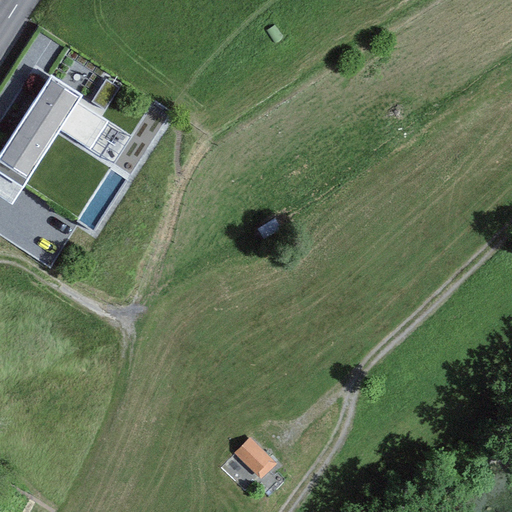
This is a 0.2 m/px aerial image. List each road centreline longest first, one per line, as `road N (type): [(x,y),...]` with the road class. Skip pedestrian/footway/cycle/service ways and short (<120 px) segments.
road 1 (track): [(511,222),(351,378),(336,439),(287,511)]
road 2 (track): [(65,511),(124,376),(129,325),(0,252)]
